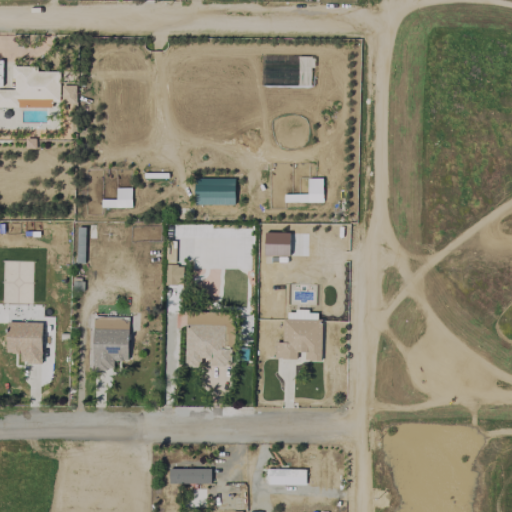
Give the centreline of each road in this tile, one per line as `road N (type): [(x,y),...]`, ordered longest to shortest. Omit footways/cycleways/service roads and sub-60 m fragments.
road 1 (residential): [(363,511),(378,0)]
road 2 (residential): [(0,16),(378,20)]
road 3 (residential): [(0,427),(366,427)]
road 4 (residential): [(369,326),(511,198)]
road 5 (track): [(474,399),(436,356),(430,315),(409,288)]
